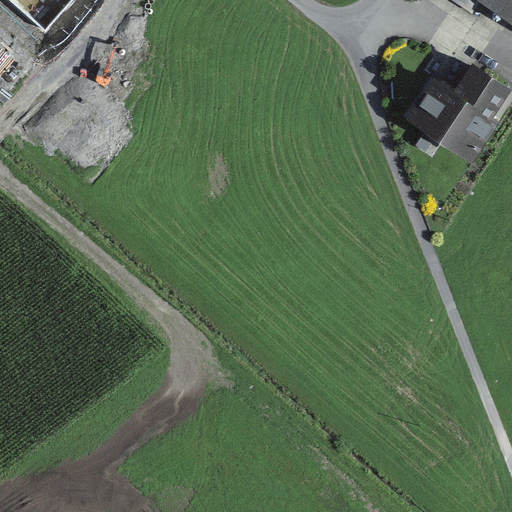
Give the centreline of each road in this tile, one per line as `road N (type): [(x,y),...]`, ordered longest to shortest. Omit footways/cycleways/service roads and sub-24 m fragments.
road 1 (track): [(511,460),(346,28)]
road 2 (track): [(107,0),(0,132)]
